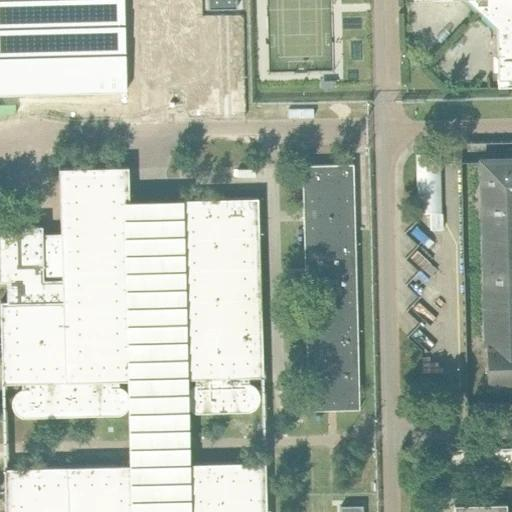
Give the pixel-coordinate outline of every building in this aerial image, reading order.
[(0,0),(0,91),(128,90),(125,0),(0,0)] [(511,0),(468,0),(496,26),(497,87),(511,86),(511,0)] [(439,153),(434,153),(415,154),(416,213),(430,212),(430,228),(442,228),(442,213),(441,213),(439,153)] [(489,380),(509,380),(511,379),(511,159),(481,160),(482,177),(489,380)] [(290,355),(291,372),(307,372),(308,410),(359,409),(353,163),(302,165),(304,269),(289,270),(289,287),(305,287),(306,354),(290,355)] [(12,219),(0,219),(0,279),(6,280),(6,300),(0,300),(2,382),(16,381),(21,381),(21,388),(21,389),(20,389),(19,389),(18,390),(17,391),(16,392),(15,392),(15,393),(14,394),(13,395),(13,396),(12,397),(12,399),(12,400),(11,401),(11,402),(11,403),(11,405),(12,406),(12,407),(12,408),(13,409),(13,410),(14,411),(15,412),(16,413),(16,414),(17,414),(17,415),(18,415),(19,416),(20,416),(69,415),(114,414),(128,414),(132,414),(128,200),(127,169),(127,166),(59,168),(59,171),(60,232),(41,232),(41,224),(15,224),(15,219),(12,219)] [(206,198),(176,199),(181,407),(188,406),(188,407),(188,408),(189,408),(190,409),(191,410),(192,411),(193,411),(194,412),(195,412),(196,413),(249,410),(250,410),(251,410),(252,409),(253,408),(254,407),(255,407),(256,406),(256,405),(257,404),(258,403),(258,401),(258,400),(259,399),(259,398),(259,397),(259,396),(259,394),(258,393),(258,392),(258,391),(257,390),(257,389),(256,388),(255,387),(254,386),(253,385),(252,385),(251,384),(250,384),(249,383),(248,383),(248,376),(260,376),(257,197),(206,198)] [(511,447),(457,448),(456,449),(454,449),(453,450),(451,451),(451,452),(450,453),(449,454),(449,456),(449,457),(449,458),(449,460),(450,461),(451,463),(452,464),(453,465),(454,465),(456,466),(511,464),(511,447)] [(189,462),(182,463),(183,511),(265,511),(265,496),(265,484),(265,479),(264,461),(253,461),(189,462)] [(65,466),(4,468),(5,511),(133,511),(133,463),(129,464),(65,465),(65,466)] [(506,511),(506,503),(490,503),(492,498),(492,497),(491,496),(490,495),(489,495),(488,494),(487,494),(486,495),(485,495),(481,504),(454,504),(453,511),(506,511)]
